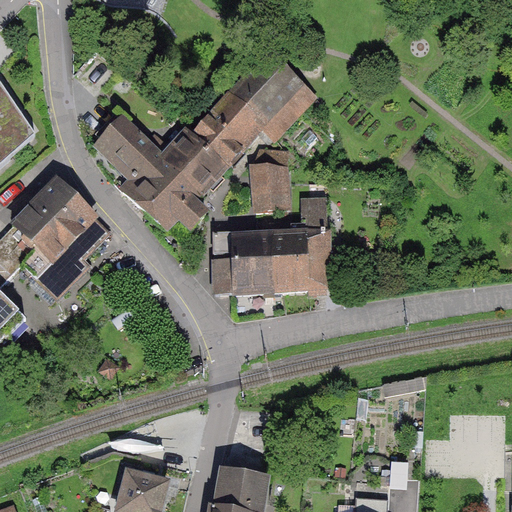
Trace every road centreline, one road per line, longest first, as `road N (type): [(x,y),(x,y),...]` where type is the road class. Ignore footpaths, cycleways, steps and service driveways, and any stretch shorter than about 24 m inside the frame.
road 1 (residential): [(223,349),(70,141),(55,0)]
road 2 (residential): [(511,297),(375,313),(223,349)]
road 3 (residential): [(196,511),(225,384),(223,349)]
